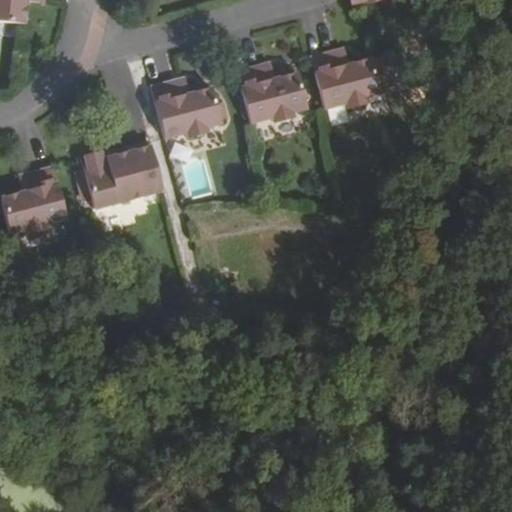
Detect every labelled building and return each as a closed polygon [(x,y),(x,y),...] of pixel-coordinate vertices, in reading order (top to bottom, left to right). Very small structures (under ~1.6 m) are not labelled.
[(42,0),(0,0),(0,36),(20,39),(23,15),(29,16),(30,7),(41,8),(42,0)] [(396,0),(346,0),(347,0),(344,1),(347,15),(350,14),(351,18),(398,3),(396,0)] [(30,7),(29,16),(40,17),(41,8),(30,7)] [(342,63),(333,65),(336,76),(345,73),(342,63)] [(333,65),(307,73),(321,123),(378,106),(369,72),(346,79),(345,73),(336,76),(333,65)] [(269,77),(260,80),(263,91),(272,88),(269,77)] [(260,80),(234,88),(247,138),(306,121),(296,88),(274,94),(272,88),(263,91),(260,80)] [(185,93),(176,96),(180,107),(188,104),(185,93)] [(176,96),(149,105),(163,155),(184,149),(190,152),(203,148),(206,142),(221,137),(220,135),(215,116),(211,103),(190,110),(188,104),(180,107),(176,96)] [(221,114),(215,116),(220,135),(227,134),(221,114)] [(99,173),(95,174),(93,169),(79,174),(80,178),(76,179),(90,228),(160,207),(147,158),(107,170),(108,175),(101,177),(99,173)] [(20,186),(55,181),(53,169),(19,174),(20,186)] [(22,207),(0,213),(0,222),(7,249),(63,233),(49,182),(26,189),(29,200),(20,202),(22,207)] [(26,189),(18,191),(20,202),(29,200),(26,189)] [(78,189),(71,190),(80,220),(86,218),(78,189)]
